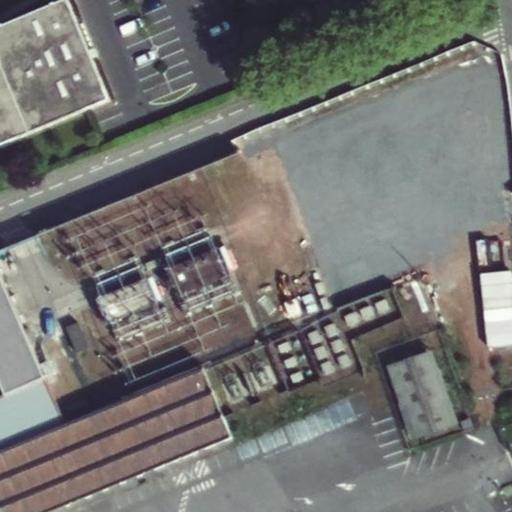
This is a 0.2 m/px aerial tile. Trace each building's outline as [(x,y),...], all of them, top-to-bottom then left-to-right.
[(113,102),(71,0),(0,29),(0,53),(3,60),(0,61),(0,147),(97,108),(113,102)] [(0,451),(66,424),(0,269),(0,379),(7,395),(0,397),(0,451)] [(373,352),(416,335),(397,286),(342,308),(350,327),(361,323),(373,352)] [(460,424),(435,347),(388,363),(413,440),(460,424)] [(0,451),(0,511),(53,511),(232,436),(225,417),(222,410),(204,367),(66,424),(0,451)]
